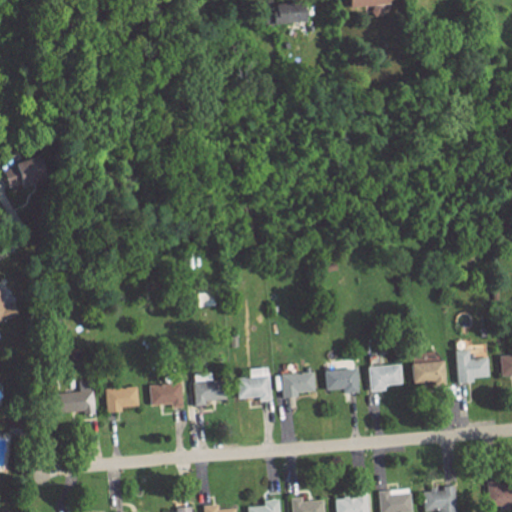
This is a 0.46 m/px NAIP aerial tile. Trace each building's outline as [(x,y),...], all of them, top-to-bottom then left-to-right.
[(386,4),(385,0),(345,0),(346,9),(386,4)] [(271,5),(271,10),(254,12),(255,27),(302,22),(300,2),(271,5)] [(40,177),(33,156),(0,168),(0,177),(5,190),(40,177)] [(0,320),(15,316),(11,303),(0,306),(0,304),(0,320)] [(451,349),(452,382),(470,381),(470,377),(485,376),(484,356),(465,357),(464,349),(451,349)] [(497,375),(511,373),(511,377),(511,353),(495,355),(497,375)] [(321,388),(339,388),(339,392),(354,392),(353,360),(335,360),(336,369),(320,369),(321,388)] [(441,381),(441,361),(408,361),(408,382),(441,381)] [(365,390),(381,390),(381,384),(398,383),(397,363),(364,364),(365,390)] [(232,377),(233,397),(255,396),(255,400),(266,399),(265,366),(245,367),(245,376),(232,377)] [(277,372),(278,397),(294,396),(293,391),(310,390),(309,371),(277,372)] [(209,379),(208,372),(189,373),(190,404),(201,404),(201,399),(222,398),(221,379),(209,379)] [(146,404),(168,403),(168,407),(179,407),(178,382),(145,384),(146,404)] [(117,406),(135,405),(134,386),(101,387),(102,411),(117,411),(117,406)] [(55,411),(72,410),(73,415),(91,415),(90,387),(54,388),(55,411)] [(511,502),(511,480),(483,482),(484,505),(496,505),(496,510),(507,510),(507,503),(511,502)] [(451,511),(451,484),(439,484),(439,487),(420,487),(420,510),(436,510),(436,511),(451,511)] [(391,511),(392,511),(408,511),(407,488),(376,488),(376,511),(391,511)] [(331,511),(364,511),(363,491),(352,491),(352,497),(331,497),(331,511)] [(287,511),(320,511),(320,499),(298,500),(297,496),(287,496),(287,511)] [(244,505),(243,511),(276,511),(276,498),(259,499),(260,505),(244,505)] [(116,511),(187,511),(186,503),(158,506),(158,509),(130,511),(128,511),(128,504),(116,505),(116,511)] [(200,511),(232,511),(233,507),(215,507),(215,503),(200,504),(200,511)]
